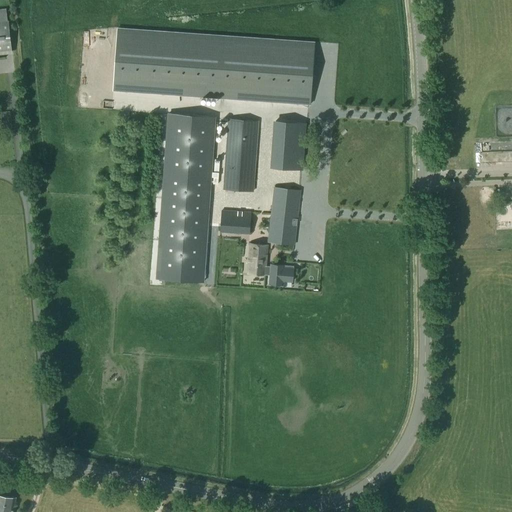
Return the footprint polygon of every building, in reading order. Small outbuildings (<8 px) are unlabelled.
[(0,53),(11,52),(7,21),(6,21),(5,11),(0,11),(0,53)] [(310,105),(314,42),(117,28),(113,91),(310,105)] [(49,39),(48,64),(61,64),(62,40),(49,39)] [(168,114),(157,279),(204,282),(215,117),(168,114)] [(254,192),(257,140),(259,121),(228,119),(223,189),(254,192)] [(274,121),(271,167),(302,170),(305,124),(274,121)] [(474,161),(482,160),(481,150),(474,151),(474,161)] [(293,245),(300,190),(274,187),(268,242),(293,245)] [(251,212),(221,209),(220,231),(249,233),(251,212)] [(247,274),(265,275),(265,274),(266,266),(267,245),(250,243),(247,274)] [(234,275),(235,245),(215,244),(214,274),(234,275)] [(270,266),(266,266),(265,274),(270,275),(269,284),(282,285),(282,281),(292,282),(293,269),(283,268),(284,265),(271,264),(270,266)] [(0,511),(12,511),(15,498),(0,495),(0,511)]
